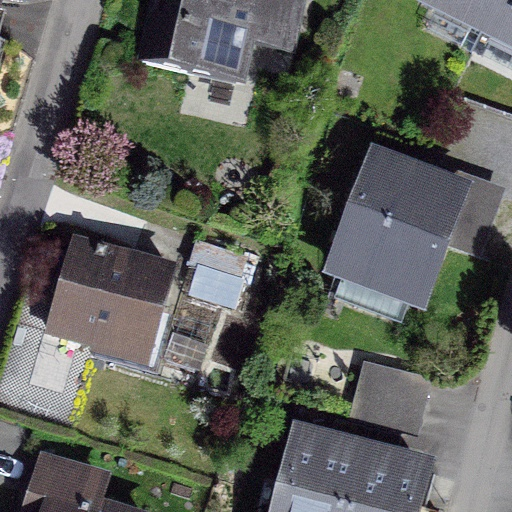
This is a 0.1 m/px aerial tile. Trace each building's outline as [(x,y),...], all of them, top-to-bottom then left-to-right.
[(297,0),(157,0),(143,63),(235,83),(249,21),(291,31),(297,0)] [(484,29),(497,0),(429,0),(428,3),(484,29)] [(511,0),(497,0),(484,29),(511,43),(511,0)] [(336,273),(420,304),(443,243),(461,195),(377,163),(336,273)] [(464,189),(461,195),(443,243),(479,257),(499,202),(464,189)] [(246,259),(198,243),(189,267),(238,283),(246,259)] [(100,340),(150,354),(173,274),(75,246),(50,332),(98,346),(100,340)] [(420,381),(366,367),(353,420),(406,434),(420,381)] [(349,511),(363,457),(300,440),(281,511),(349,511)] [(363,457),(349,511),(411,511),(422,471),(363,457)] [(96,511),(95,511),(103,485),(44,465),(34,496),(53,502),(49,511),(96,511)]
